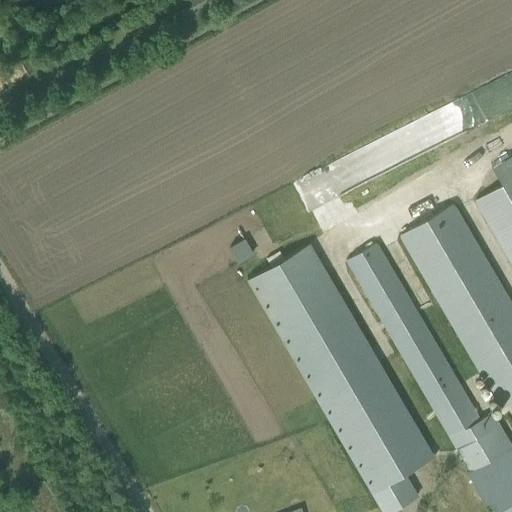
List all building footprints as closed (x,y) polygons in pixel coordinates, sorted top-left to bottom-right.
[(173,0),(187,23),(228,1),(227,0),(173,0)] [(511,177),(473,200),(511,266),(511,177)] [(511,401),(511,304),(452,202),(397,234),(500,409),(511,401)] [(480,418),(375,242),(344,260),(470,471),(467,473),(483,501),(486,499),(494,511),(511,511),(511,446),(491,412),(480,418)] [(434,457),(308,244),(247,280),(383,511),(388,511),(417,495),(405,474),(434,457)]
